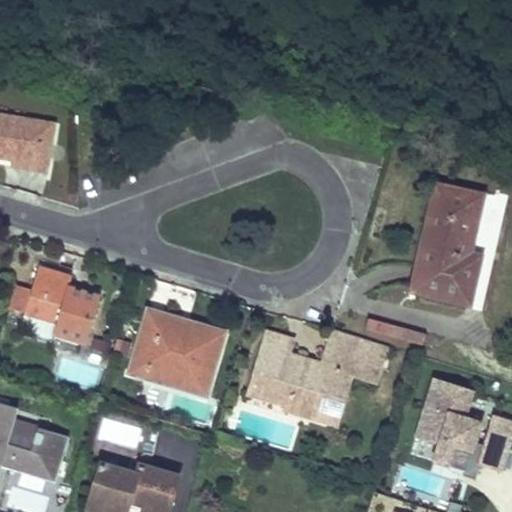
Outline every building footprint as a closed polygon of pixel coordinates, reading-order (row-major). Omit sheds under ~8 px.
[(0,111),(0,118),(17,121),(16,129),(37,132),(36,137),(51,139),(53,120),(0,111)] [(0,157),(10,159),(9,165),(46,170),(51,139),(36,137),(37,132),(16,129),(17,121),(0,118),(0,157)] [(8,170),(6,183),(36,186),(37,174),(8,170)] [(482,197),(436,185),(411,291),(468,304),(479,258),(469,255),(482,197)] [(71,275),(39,265),(24,315),(56,324),(53,334),(85,345),(99,296),(68,288),(71,275)] [(160,314),(146,310),(143,318),(158,323),(160,314)] [(158,323),(143,318),(127,373),(144,378),(146,368),(180,379),(177,388),(205,397),(225,333),(160,314),(158,323)] [(292,341),(267,333),(247,393),(286,404),(284,410),(321,421),(331,387),(336,371),(376,383),(387,346),(333,330),(322,364),(288,355),(292,341)] [(66,364),(64,376),(85,380),(87,368),(66,364)] [(180,379),(146,368),(144,378),(177,388),(180,379)] [(477,394),(433,380),(412,452),(456,465),(459,454),(476,459),(486,426),(469,421),(477,394)] [(344,391),(331,387),(321,421),(334,425),(344,391)] [(16,409),(0,404),(0,466),(0,465),(53,481),(66,438),(38,429),(31,451),(6,444),(12,422),(16,409)] [(505,474),(511,452),(511,423),(495,418),(480,466),(505,474)] [(38,429),(12,422),(6,444),(31,451),(38,429)] [(136,476),(100,465),(89,502),(122,511),(127,511),(130,502),(145,507),(161,511),(168,511),(178,479),(139,467),(136,476)] [(2,469),(0,476),(0,481),(52,496),(55,485),(2,469)] [(122,511),(89,502),(87,510),(95,511),(122,511)]
